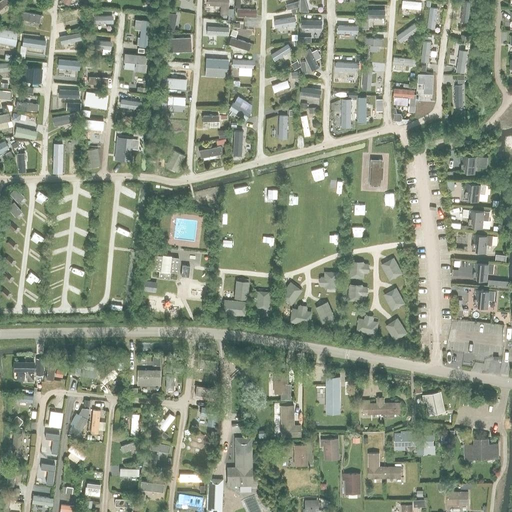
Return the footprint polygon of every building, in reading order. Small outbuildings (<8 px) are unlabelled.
[(9,0),(0,0),(0,8),(11,4),(9,0)] [(228,8),(228,0),(207,0),(207,5),(220,6),(220,14),(221,14),(220,18),(227,19),(227,14),(228,14),(228,8)] [(460,0),(459,19),(470,19),(471,0),(460,0)] [(432,5),(428,26),(436,27),(439,6),(432,5)] [(387,8),(366,7),(366,17),(386,17),(387,8)] [(20,19),(43,23),(44,13),(22,9),(20,19)] [(66,22),(81,17),(79,9),(63,14),(66,22)] [(169,11),(166,26),(178,29),(181,14),(169,11)] [(94,13),(94,30),(115,30),(115,13),(94,13)] [(297,23),(296,14),(275,18),(277,26),(297,23)] [(323,28),(324,19),(303,18),(303,28),(323,28)] [(399,34),(403,41),(420,29),(416,23),(399,34)] [(0,28),(0,43),(15,46),(17,32),(0,28)] [(231,35),(229,46),(250,50),(252,39),(231,35)] [(191,46),(191,36),(166,37),(167,47),(191,46)] [(216,57),(221,40),(209,36),(204,53),(216,57)] [(366,36),(366,43),(385,44),(385,36),(366,36)] [(96,38),(96,47),(102,47),(102,54),(112,54),(112,39),(96,38)] [(290,58),(288,52),(294,49),(291,44),(275,51),(278,58),(281,56),(283,61),(290,58)] [(58,65),(80,69),(81,59),(60,55),(58,65)] [(233,66),(254,66),(254,57),(233,58),(233,66)] [(12,61),(0,61),(0,69),(13,69),(12,61)] [(138,62),(137,71),(146,71),(147,63),(138,62)] [(25,67),(24,80),(40,81),(41,69),(25,67)] [(90,75),(90,82),(109,82),(108,74),(90,75)] [(419,74),(418,83),(424,83),(424,92),(432,93),(433,75),(419,74)] [(274,90),(290,86),(289,79),(273,82),(274,90)] [(302,86),(301,94),(321,96),(322,88),(302,86)] [(0,96),(12,97),(13,88),(0,87),(0,96)] [(81,96),(80,87),(59,88),(60,97),(81,96)] [(237,95),(232,107),(247,113),(252,101),(237,95)] [(122,96),(121,104),(142,107),(142,99),(122,96)] [(18,108),(39,109),(39,100),(19,100),(18,108)] [(57,119),(60,126),(76,118),(73,112),(57,119)] [(220,126),(220,113),(203,113),(204,127),(220,126)] [(280,113),(279,137),(288,137),(289,113),(280,113)] [(310,113),(303,114),(304,135),(311,134),(310,113)] [(106,120),(84,117),(83,129),(105,131),(106,120)] [(185,134),(186,124),(162,122),(161,132),(185,134)] [(17,125),(15,134),(36,138),(38,129),(17,125)] [(117,136),(115,160),(130,161),(132,138),(117,136)] [(7,140),(0,142),(0,152),(10,148),(7,140)] [(54,140),(54,171),(63,171),(64,140),(54,140)] [(467,155),(463,154),(462,163),(466,164),(465,172),(475,173),(477,156),(480,157),(480,156),(467,155)] [(371,159),(369,185),(381,186),(382,160),(371,159)] [(471,183),(467,182),(466,191),(470,192),(469,200),(479,201),(480,193),(485,194),(486,185),(487,185),(487,184),(471,183)] [(18,202),(24,197),(16,187),(9,193),(18,202)] [(208,208),(185,200),(182,209),(205,216),(208,208)] [(15,216),(22,211),(14,201),(7,207),(15,216)] [(474,210),(470,209),(469,218),(473,219),(472,227),(483,228),(484,220),(489,221),(490,212),(490,211),(474,209),(474,210)] [(168,220),(159,219),(156,244),(165,245),(168,220)] [(13,231),(17,227),(12,222),(8,226),(13,231)] [(478,234),(473,234),(473,243),(477,243),(476,251),(486,252),(487,245),(492,245),(493,236),(493,235),(478,234)] [(12,248),(16,243),(10,238),(6,243),(12,248)] [(9,264),(13,260),(8,255),(4,259),(9,264)] [(159,278),(170,279),(170,272),(177,273),(179,258),(154,255),(153,270),(159,271),(159,278)] [(479,262),(475,262),(474,271),(478,271),(477,280),(487,281),(488,273),(493,273),(494,264),(495,264),(479,262)] [(189,277),(190,266),(182,265),(181,276),(189,277)] [(7,280),(11,276),(6,271),(2,276),(7,280)] [(157,281),(144,280),(142,290),(156,292),(157,281)] [(6,297),(10,293),(4,288),(0,292),(6,297)] [(480,289),(475,289),(475,298),(479,299),(478,307),(488,308),(489,300),(494,301),(495,291),(495,292),(496,291),(480,289)] [(271,291),(256,290),(255,309),(270,310),(271,291)] [(114,297),(112,307),(122,309),(124,299),(114,297)] [(83,368),(82,375),(90,377),(92,369),(98,370),(99,361),(77,358),(76,366),(83,368)] [(249,366),(250,358),(238,358),(238,366),(249,366)] [(13,362),(13,371),(27,371),(26,381),(33,381),(33,362),(13,362)] [(50,362),(46,377),(53,379),(57,363),(50,362)] [(106,363),(99,369),(101,373),(109,367),(106,363)] [(211,394),(212,363),(203,363),(202,393),(211,394)] [(116,368),(101,376),(104,383),(120,374),(116,368)] [(138,369),(138,381),(160,381),(160,370),(149,370),(138,369)] [(287,373),(274,373),(275,394),(281,394),(281,400),(290,400),(290,384),(287,384),(287,373)] [(339,381),(339,376),(339,377),(328,377),(328,376),(328,411),(329,411),(329,409),(339,409),(339,410),(340,410),(339,396),(341,396),(340,381),(339,381)] [(16,400),(34,401),(34,393),(16,392),(16,400)] [(438,393),(424,396),(426,401),(427,401),(430,400),(432,410),(441,408),(438,393)] [(384,413),(384,403),(384,397),(377,397),(377,403),(370,403),(370,400),(362,400),(363,412),(368,412),(368,413),(384,413)] [(384,403),(384,413),(401,413),(400,402),(384,403)] [(294,424),(293,405),(281,405),(282,437),(301,437),(301,424),(294,424)] [(82,407),(78,414),(88,418),(89,408),(82,407)] [(208,425),(216,426),(218,410),(202,408),(201,416),(209,417),(208,425)] [(51,409),(49,425),(63,426),(64,410),(51,409)] [(99,431),(105,432),(108,410),(102,409),(99,431)] [(165,433),(175,414),(166,409),(156,428),(165,433)] [(23,421),(17,415),(14,419),(20,424),(23,421)] [(14,453),(22,453),(23,431),(14,431),(14,453)] [(394,445),(400,445),(400,446),(417,446),(417,435),(411,435),(411,431),(400,431),(400,433),(394,433),(394,445)] [(46,433),(46,438),(53,439),(52,453),(57,453),(59,434),(46,433)] [(417,446),(417,452),(430,452),(430,445),(433,445),(433,435),(417,435),(417,446)] [(94,438),(91,461),(103,463),(106,440),(94,438)] [(123,452),(141,445),(139,438),(121,445),(123,452)] [(234,438),(234,468),(227,468),(227,484),(253,484),(253,438),(234,438)] [(151,447),(168,451),(170,443),(152,439),(151,447)] [(205,452),(207,445),(191,439),(188,446),(205,452)] [(336,439),(322,440),(322,445),(324,445),(326,445),(327,455),(337,454),(336,439)] [(466,458),(482,458),(482,455),(482,445),(482,439),(474,439),(474,445),(465,445),(466,458)] [(482,455),(482,458),(498,458),(498,444),(488,444),(488,439),(482,439),(482,445),(482,455)] [(84,458),(87,452),(71,444),(68,450),(84,458)] [(307,465),(306,445),(295,445),(295,465),(307,465)] [(379,453),(369,453),(369,467),(368,477),(385,477),(385,467),(379,467),(379,453)] [(42,463),(41,469),(48,470),(47,483),(52,484),(55,465),(42,463)] [(23,466),(9,465),(8,483),(22,483),(23,466)] [(121,466),(120,475),(140,475),(140,467),(121,466)] [(385,467),(385,477),(401,477),(401,467),(395,467),(385,467)] [(180,480),(203,481),(203,473),(181,472),(180,480)] [(358,474),(344,474),(344,479),(345,479),(348,479),(348,489),(358,489),(358,474)] [(223,478),(209,478),(208,507),(222,508),(223,478)] [(142,480),(142,489),(165,490),(165,480),(142,480)] [(76,495),(77,488),(63,486),(62,492),(76,495)] [(447,505),(458,505),(458,492),(447,493),(447,505)] [(458,492),(458,505),(468,504),(468,492),(458,492)] [(33,494),(33,503),(54,503),(54,495),(33,494)] [(117,497),(116,504),(136,505),(136,497),(117,497)] [(189,511),(195,501),(190,498),(182,511),(189,511)] [(308,503),(308,501),(305,501),(305,511),(308,511),(315,511),(316,509),(319,509),(319,503),(308,503)] [(78,511),(79,503),(61,503),(61,511),(78,511)]
